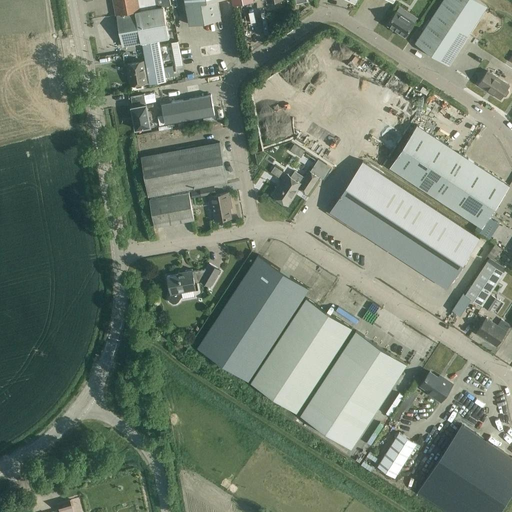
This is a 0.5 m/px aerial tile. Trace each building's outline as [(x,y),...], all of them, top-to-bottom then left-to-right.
[(113,0),(116,15),(164,6),(171,5),(170,0),(113,0)] [(184,0),(186,5),(190,24),(221,18),(217,0),(184,0)] [(443,0),(415,43),(449,65),(487,6),(477,0),(443,0)] [(164,6),(116,15),(122,46),(142,43),(150,84),(166,81),(166,77),(175,76),(173,65),(164,67),(159,40),(170,38),(164,6)] [(405,36),(415,22),(397,10),(387,24),(405,36)] [(326,50),(339,54),(343,44),(330,39),(326,50)] [(178,41),(171,42),(176,66),(182,64),(178,41)] [(0,111),(15,109),(12,89),(32,86),(30,77),(35,76),(34,69),(29,70),(28,60),(0,64),(0,111)] [(143,61),(127,63),(131,85),(147,82),(143,61)] [(386,71),(391,64),(386,61),(381,68),(386,71)] [(217,66),(219,72),(231,70),(229,64),(217,66)] [(488,71),(479,84),(500,99),(503,95),(504,96),(506,96),(509,91),(509,90),(507,88),(509,85),(488,71)] [(388,75),(380,88),(386,92),(394,80),(388,75)] [(423,105),(432,91),(419,83),(410,96),(423,105)] [(151,126),(146,104),(145,104),(143,94),(132,96),(134,107),(132,107),(136,129),(151,126)] [(165,123),(215,114),(211,94),(161,104),(165,123)] [(436,197),(463,155),(417,125),(390,167),(436,197)] [(220,141),(141,156),(148,196),(227,181),(220,141)] [(294,145),(290,152),(301,159),(305,152),(294,145)] [(463,155),(436,197),(482,227),(509,185),(463,155)] [(287,174),(273,195),(288,205),(299,188),(307,193),(318,176),(320,174),(324,176),(330,166),(318,158),(310,171),(304,179),(295,172),(292,177),(287,174)] [(447,288),(480,237),(363,160),(330,211),(447,288)] [(283,173),(274,167),(271,173),(279,179),(283,173)] [(202,195),(215,192),(214,187),(200,189),(202,195)] [(155,226),(194,219),(189,191),(150,198),(155,226)] [(229,206),(231,206),(229,192),(209,195),(211,204),(213,203),(216,219),(231,216),(229,206)] [(259,254),(258,255),(198,347),(248,380),(309,287),(259,254)] [(465,294),(482,305),(504,271),(487,260),(465,294)] [(179,273),(167,276),(170,294),(169,296),(169,297),(169,299),(170,301),(173,303),(175,303),(176,302),(178,301),(182,296),(181,292),(196,289),(194,281),(199,280),(211,287),(221,270),(209,263),(206,269),(193,271),(192,269),(178,271),(179,273)] [(505,291),(498,300),(504,305),(511,297),(505,291)] [(306,297),(251,382),(297,411),(352,327),(306,297)] [(486,318),(476,332),(497,345),(506,331),(511,325),(502,319),(497,325),(486,318)] [(407,363),(356,330),(301,414),(351,447),(407,363)] [(428,393),(441,401),(453,384),(444,378),(442,380),(430,371),(421,385),(430,391),(428,393)] [(511,456),(462,423),(418,490),(450,511),(499,511),(511,492),(511,456)] [(395,477),(416,443),(399,432),(378,466),(395,477)] [(58,509),(71,506),(69,499),(56,503),(58,509)]
